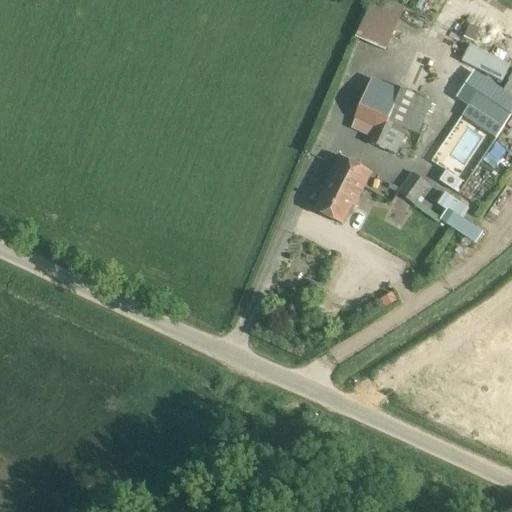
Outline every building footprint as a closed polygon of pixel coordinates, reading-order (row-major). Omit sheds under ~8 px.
[(384,49),(402,7),(385,0),(370,0),(355,37),(384,49)] [(471,49),(453,86),(492,105),(493,102),(508,71),(510,68),(471,49)] [(371,81),(354,119),(376,128),(369,143),(399,156),(409,132),(417,135),(432,103),(401,90),(400,93),(371,81)] [(355,206),(372,173),(340,157),(322,192),(324,193),(315,210),(344,225),(354,206),(355,206)] [(446,172),(440,182),(456,193),(463,183),(446,172)] [(398,192),(415,205),(428,186),(412,173),(398,192)] [(448,210),(441,221),(458,232),(465,222),(448,210)] [(317,302),(324,287),(313,282),(305,298),(317,302)] [(392,293),(381,300),(386,309),(397,302),(392,293)]
